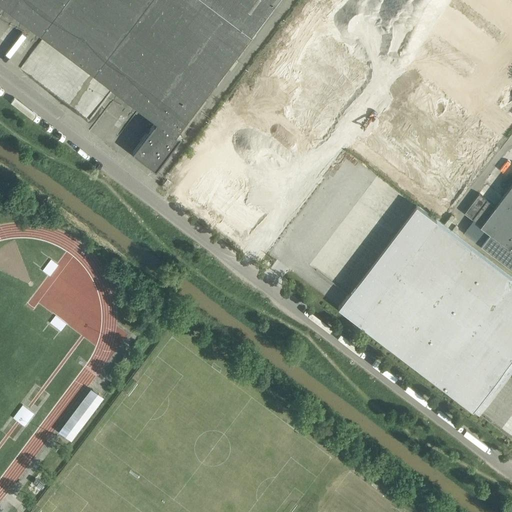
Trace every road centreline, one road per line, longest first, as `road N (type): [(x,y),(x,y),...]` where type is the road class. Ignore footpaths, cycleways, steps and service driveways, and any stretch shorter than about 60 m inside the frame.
road 1 (unclassified): [(511,474),(0,84)]
road 2 (unknown): [(511,84),(490,72),(498,55),(423,0)]
